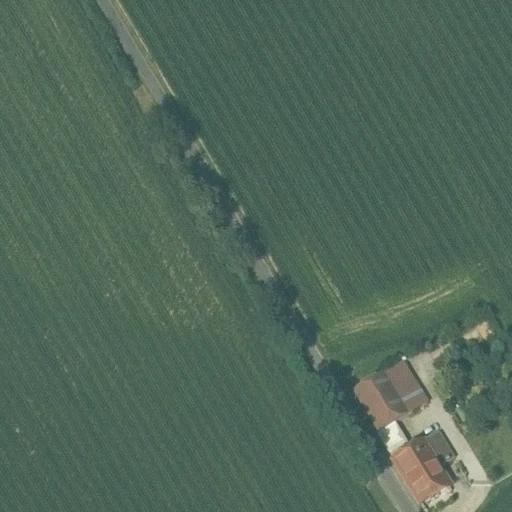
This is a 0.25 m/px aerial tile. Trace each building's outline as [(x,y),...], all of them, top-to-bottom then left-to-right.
[(359,364),(343,374),(354,394),(371,383),(359,364)] [(371,383),(354,394),(379,435),(396,425),(428,405),(403,364),(371,383)] [(511,398),(457,428),(462,436),(479,426),(482,430),(499,420),(503,427),(511,421),(511,398)] [(396,425),(379,435),(395,462),(412,452),(396,425)] [(412,452),(395,462),(422,506),(450,489),(439,470),(454,460),(439,435),(412,452)]
